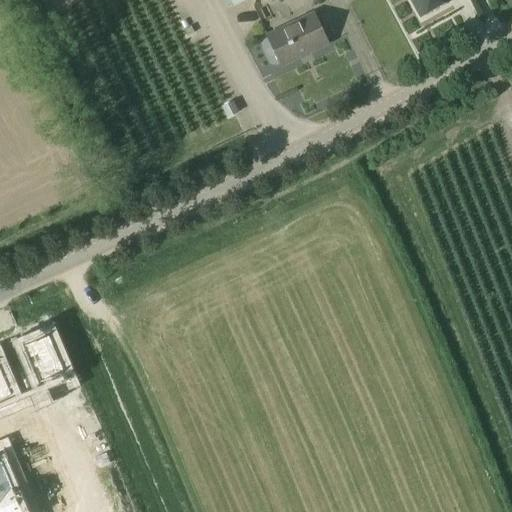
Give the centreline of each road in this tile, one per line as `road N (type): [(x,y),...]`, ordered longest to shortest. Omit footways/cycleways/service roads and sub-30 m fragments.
road 1 (tertiary): [(0,294),(286,170),(511,47)]
road 2 (unknown): [(286,170),(204,0)]
